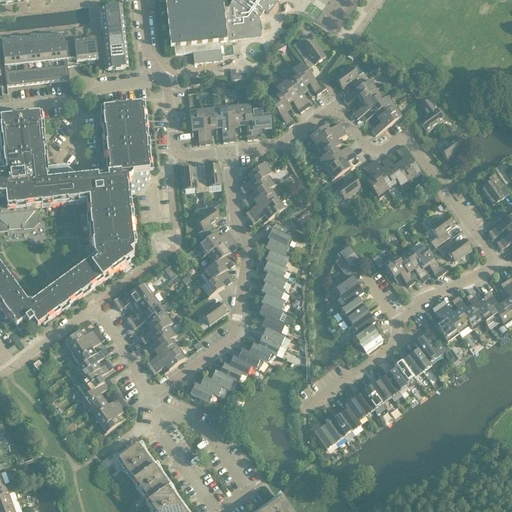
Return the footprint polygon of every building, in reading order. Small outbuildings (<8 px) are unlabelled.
[(227,43),(227,42),(223,10),(221,0),(207,0),(206,0),(163,0),(164,2),(165,2),(170,50),(174,49),(175,57),(193,55),(220,52),(220,44),(227,43)] [(223,10),(227,42),(261,39),(259,19),(265,12),(269,15),(279,2),(275,0),(234,0),(228,9),(223,10)] [(101,10),(102,21),(122,19),(121,8),(101,10)] [(122,19),(102,21),(103,31),(123,29),(122,19)] [(103,31),(104,41),(125,39),(123,29),(103,31)] [(68,82),(66,62),(64,45),(63,38),(43,40),(47,85),(68,82)] [(104,41),(105,52),(126,49),(125,39),(104,41)] [(27,87),(47,85),(43,40),(22,42),(27,87)] [(325,60),(313,43),(306,48),(301,41),(293,47),(303,62),(308,59),(314,67),(325,60)] [(2,44),(3,53),(6,89),(27,87),(22,42),(2,44)] [(95,42),(85,43),(87,63),(97,62),(95,42)] [(85,43),(64,45),(66,62),(76,61),(76,64),(87,63),(85,43)] [(105,52),(106,62),(127,59),(126,49),(105,52)] [(222,63),(220,52),(193,55),(194,66),(222,63)] [(127,59),(106,62),(108,72),(128,70),(127,59)] [(290,71),(293,75),(294,75),(304,89),(308,86),(317,97),(322,94),(318,88),(301,64),(290,71)] [(350,84),(354,90),(367,80),(363,75),(358,78),(351,69),(334,81),(342,91),(350,84)] [(230,72),(231,82),(247,81),(246,75),(236,76),(235,71),(230,72)] [(307,93),(304,89),(294,75),(293,75),(284,82),(305,112),(311,108),(302,96),(307,93)] [(356,100),(359,105),(378,91),(371,81),(343,101),(347,107),(356,100)] [(274,89),(277,93),(287,107),(292,104),(300,115),(305,112),(284,82),(274,89)] [(357,121),(361,119),(361,118),(385,101),(378,91),(359,105),(363,109),(353,116),(357,121)] [(290,111),(287,107),(277,93),(267,100),(288,130),(294,126),(286,114),(290,111)] [(413,96),(420,106),(427,101),(415,94),(413,96)] [(374,117),(377,121),(396,108),(389,98),(385,101),(361,118),(361,119),(365,124),(374,117)] [(430,100),(419,108),(427,118),(419,123),(426,133),(446,119),(439,109),(437,110),(430,100)] [(148,182),(149,180),(149,178),(149,174),(149,172),(149,167),(151,167),(149,150),(147,150),(146,141),(148,141),(146,124),(144,124),(143,115),(145,114),(144,106),(125,108),(125,105),(119,106),(119,108),(100,110),(101,119),(103,119),(104,129),(102,129),(104,146),(106,145),(107,155),(105,155),(106,172),(108,172),(109,176),(103,176),(103,177),(77,180),(76,178),(64,167),(57,176),(50,170),(50,169),(47,169),(46,161),(44,162),(43,152),(45,152),(43,135),(41,135),(40,126),(42,126),(41,117),(22,119),(22,116),(16,117),(16,119),(0,121),(0,132),(1,140),(0,139),(0,151),(1,157),(3,156),(4,166),(2,166),(3,175),(0,175),(0,232),(10,231),(10,230),(22,229),(22,230),(33,229),(37,224),(35,212),(34,213),(34,209),(42,209),(41,207),(51,206),(51,208),(60,207),(68,206),(68,204),(77,203),(78,205),(86,204),(87,218),(89,218),(90,228),(88,228),(90,245),(92,245),(94,256),(95,258),(29,306),(28,306),(0,267),(0,308),(1,310),(2,309),(8,317),(6,318),(12,325),(13,324),(19,332),(28,325),(28,326),(33,323),(37,328),(46,322),(47,323),(61,313),(60,312),(68,306),(69,308),(82,298),(81,296),(89,290),(90,292),(104,282),(103,280),(111,275),(112,276),(125,266),(124,265),(133,258),(130,253),(134,251),(133,240),(135,240),(133,223),(131,223),(130,214),(132,214),(130,197),(132,197),(134,196),(135,196),(137,195),(138,194),(140,193),(141,192),(143,191),(144,190),(145,188),(146,187),(147,185),(148,183),(148,182)] [(253,142),(253,137),(250,110),(249,105),(237,106),(240,129),(245,128),(247,142),(253,142)] [(240,129),(237,106),(225,108),(229,144),(236,144),(234,130),(240,129)] [(229,144),(225,108),(213,109),(216,132),(221,131),(223,145),(229,144)] [(403,118),(396,108),(377,121),(381,126),(371,133),(375,138),(403,118)] [(216,132),(213,109),(201,110),(205,147),(212,146),(210,132),(216,132)] [(262,109),(250,110),(253,137),(259,136),(258,132),(271,131),(270,118),(263,119),(262,109)] [(199,148),(205,147),(201,110),(189,112),(192,134),(197,133),(199,148)] [(314,151),(343,131),(339,125),(329,132),(326,128),(307,141),(314,151)] [(444,140),(448,145),(439,151),(447,162),(463,150),(456,140),(462,136),(458,130),(444,140)] [(317,163),(317,164),(340,147),(337,143),(346,136),(343,131),(314,151),(321,160),(317,163)] [(317,164),(324,173),(353,153),(349,148),(337,156),(334,152),(340,148),(340,147),(317,164)] [(402,162),(398,166),(411,184),(421,177),(401,149),(396,153),(402,162)] [(356,158),(353,153),(324,173),(332,183),(350,170),(346,165),(356,158)] [(401,191),(411,184),(398,166),(394,169),(387,159),(381,163),(386,171),(387,171),(399,187),(398,187),(401,191)] [(389,194),(398,187),(399,187),(387,171),(386,171),(382,174),(374,162),(369,166),(389,194)] [(243,196),(251,191),(251,190),(269,177),(269,178),(273,175),(266,164),(247,178),(251,182),(239,191),(243,196)] [(510,183),(511,185),(511,168),(508,172),(503,165),(495,171),(505,186),(510,183)] [(389,194),(369,166),(363,170),(370,179),(366,183),(379,201),(389,194)] [(207,180),(201,180),(202,194),(209,193),(208,189),(220,188),(218,167),(206,169),(207,180)] [(202,194),(201,180),(195,181),(194,170),(181,171),(184,192),(196,190),(196,194),(202,194)] [(491,183),(481,190),(493,207),(503,200),(497,191),(502,187),(494,176),(489,180),(491,183)] [(251,190),(251,191),(254,195),(242,203),(246,209),(254,203),(253,203),(272,190),(276,187),(269,178),(269,177),(251,190)] [(353,179),(345,185),(341,180),(329,189),(333,194),(336,192),(344,201),(360,190),(353,179)] [(245,216),(249,221),(279,200),(272,190),(253,203),(254,203),(257,208),(245,216)] [(286,210),(279,200),(249,221),(253,226),(264,218),(268,223),(286,210)] [(220,221),(212,210),(196,222),(203,232),(198,236),(202,241),(214,232),(211,227),(220,221)] [(496,246),(511,235),(511,217),(488,235),(492,241),(506,231),(509,237),(496,246)] [(454,228),(447,218),(439,224),(436,220),(428,225),(431,229),(430,230),(437,240),(431,244),(435,250),(449,239),(445,234),(454,228)] [(267,241),(270,242),(288,250),(289,250),(286,249),(291,240),(290,239),(292,234),(280,228),(278,234),(272,231),(267,241)] [(203,260),(207,257),(232,239),(228,234),(219,240),(215,236),(196,250),(203,260)] [(511,235),(496,246),(501,252),(511,244),(511,235)] [(239,249),(232,239),(207,257),(214,266),(229,256),(230,256),(226,251),(230,249),(233,253),(239,249)] [(471,252),(463,241),(454,248),(451,243),(438,252),(442,257),(447,254),(454,264),(471,252)] [(270,242),(265,251),(288,262),(289,261),(284,259),(288,250),(270,242)] [(443,276),(439,271),(422,247),(411,256),(422,272),(422,271),(428,268),(437,281),(443,276)] [(349,267),(358,261),(349,249),(340,255),(349,267)] [(284,271),(288,262),(265,251),(270,253),(266,262),(286,272),(284,271)] [(408,251),(397,260),(408,276),(413,272),(423,285),(429,280),(422,271),(422,272),(411,256),(408,251)] [(436,254),(431,258),(434,263),(440,259),(436,254)] [(236,266),(229,256),(214,266),(202,275),(209,284),(209,285),(226,273),(227,272),(224,268),(227,266),(230,270),(236,266)] [(397,260),(394,256),(382,264),(393,280),(399,276),(408,289),(415,285),(408,276),(397,260)] [(282,281),(286,272),(266,262),(265,263),(268,264),(263,272),(286,283),(287,283),(282,281)] [(346,267),(341,271),(346,278),(351,274),(346,267)] [(282,292),(286,283),(263,272),(263,273),(268,275),(264,284),(284,294),(284,293),(282,292)] [(233,283),(226,273),(209,285),(209,284),(199,291),(206,302),(224,289),(221,285),(224,283),(227,287),(233,283)] [(334,290),(340,299),(357,287),(350,278),(334,290)] [(510,300),(504,304),(511,314),(511,290),(506,283),(500,287),(510,300)] [(280,303),(284,294),(264,284),(263,284),(266,285),(261,294),(284,305),(285,305),(280,303)] [(146,285),(121,303),(116,307),(120,312),(131,304),(135,309),(153,295),(146,285)] [(362,295),(357,287),(340,299),(345,307),(339,311),(340,311),(362,295)] [(280,314),(284,305),(261,294),(261,295),(266,297),(262,305),(282,315),(280,314)] [(160,305),(153,295),(135,309),(138,313),(126,321),(130,327),(160,305)] [(363,296),(362,295),(340,311),(336,314),(342,322),(362,308),(357,300),(363,296)] [(487,328),(498,320),(487,304),(481,308),(472,295),(466,299),(472,308),(473,308),(484,324),(487,328)] [(483,299),(487,304),(498,320),(504,328),(511,322),(511,314),(504,304),(499,308),(489,295),(483,299)] [(472,332),(484,324),(473,308),(472,308),(467,312),(458,299),(452,303),(458,312),(470,328),(469,328),(472,332)] [(458,336),(469,328),(470,328),(458,312),(453,316),(444,303),(438,307),(458,336)] [(167,315),(160,305),(130,327),(134,332),(145,324),(148,328),(167,315)] [(202,317),(209,327),(226,315),(218,305),(209,311),(206,306),(195,314),(198,319),(202,317)] [(278,324),(282,315),(262,305),(261,306),(264,307),(259,316),(285,328),(285,327),(278,324)] [(447,345),(458,336),(438,307),(432,311),(441,324),(435,329),(447,345)] [(368,316),(362,308),(342,322),(348,330),(352,328),(368,316)] [(174,325),(167,315),(148,328),(152,333),(140,341),(144,346),(152,341),(151,341),(170,328),(174,325)] [(280,337),(285,328),(259,316),(266,319),(262,328),(285,340),(285,339),(280,337)] [(374,324),(368,316),(352,328),(357,336),(353,339),(354,339),(374,324)] [(374,325),(374,324),(354,339),(359,347),(376,336),(370,328),(374,325)] [(177,338),(170,328),(151,341),(152,341),(155,345),(143,353),(147,359),(154,354),(154,353),(173,340),(173,341),(177,338)] [(280,349),(285,340),(262,328),(261,329),(266,331),(262,340),(280,349)] [(63,345),(71,357),(100,336),(96,330),(83,340),(79,334),(63,345)] [(71,357),(79,368),(95,357),(91,351),(104,342),(100,336),(71,357)] [(382,344),(376,336),(359,347),(356,350),(362,358),(365,355),(366,356),(382,344)] [(424,341),(430,348),(434,345),(429,338),(424,341)] [(423,339),(414,345),(431,368),(429,365),(441,356),(436,349),(436,348),(432,351),(430,348),(424,341),(423,339)] [(180,350),(173,341),(173,340),(154,353),(154,354),(158,358),(146,366),(150,371),(180,350)] [(276,358),(280,349),(262,340),(257,349),(253,346),(253,347),(276,358)] [(444,344),(441,346),(445,354),(446,355),(450,352),(444,344)] [(422,374),(431,368),(414,345),(414,346),(418,352),(410,357),(422,374)] [(441,345),(436,349),(441,356),(445,354),(441,346),(441,345)] [(242,353),(267,365),(271,356),(276,358),(253,347),(249,356),(242,352),(242,353)] [(75,371),(83,382),(83,383),(99,371),(95,366),(108,356),(104,350),(95,357),(79,368),(75,371)] [(187,360),(180,350),(150,371),(154,377),(165,368),(168,373),(187,360)] [(267,365),(242,353),(237,362),(233,360),(256,371),(260,362),(267,365)] [(414,380),(422,374),(410,357),(402,363),(414,380)] [(224,367),(247,378),(251,369),(255,371),(256,371),(233,360),(229,369),(224,367)] [(38,363),(33,366),(38,372),(42,369),(38,363)] [(417,384),(414,380),(402,363),(394,369),(407,388),(409,390),(417,384)] [(79,385),(87,397),(103,385),(99,380),(112,371),(108,365),(99,371),(83,383),(83,382),(79,385)] [(247,378),(224,367),(220,376),(215,374),(238,385),(242,376),(247,378)] [(399,394),(407,388),(394,369),(393,369),(395,372),(387,377),(399,394)] [(204,380),(229,392),(233,383),(238,386),(238,385),(215,374),(211,383),(204,380)] [(391,400),(399,394),(387,377),(379,383),(391,400)] [(229,393),(229,392),(204,380),(200,389),(195,387),(218,398),(222,389),(229,393)] [(88,414),(103,403),(100,397),(113,388),(108,382),(103,385),(87,397),(79,403),(88,414)] [(382,406),(391,400),(379,383),(370,389),(382,406)] [(218,398),(195,387),(190,397),(209,406),(213,396),(218,399),(218,398)] [(374,412),(382,406),(370,389),(362,395),(374,412)] [(365,418),(374,412),(362,395),(353,401),(365,418)] [(88,414),(96,426),(125,405),(120,399),(107,408),(103,403),(88,414)] [(357,423),(365,418),(353,401),(345,407),(360,428),(360,427),(357,423)] [(129,411),(125,405),(96,426),(104,437),(120,426),(116,420),(129,411)] [(352,434),(360,428),(345,407),(348,411),(340,417),(352,434)] [(343,440),(352,434),(340,417),(331,423),(343,440)] [(335,445),(343,440),(331,423),(323,429),(335,445)] [(326,452),(335,445),(323,429),(314,435),(326,452)] [(181,511),(167,492),(169,491),(137,447),(119,460),(150,503),(148,505),(152,511),(290,511),(282,500),(265,511),(181,511)] [(0,487),(5,486),(9,484),(5,474),(0,475),(0,487)] [(0,487),(0,499),(9,496),(5,486),(0,487)] [(0,499),(0,510),(12,506),(9,496),(0,499)]
